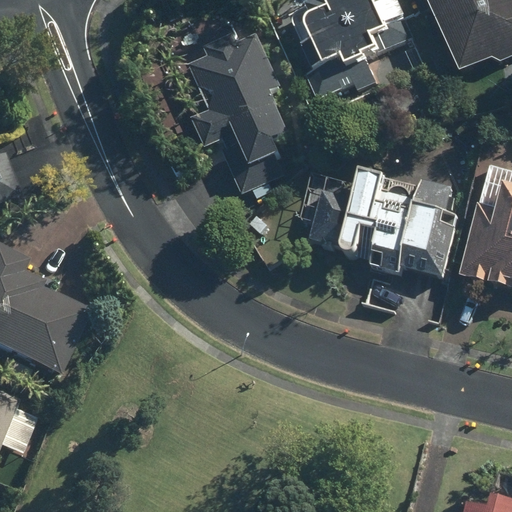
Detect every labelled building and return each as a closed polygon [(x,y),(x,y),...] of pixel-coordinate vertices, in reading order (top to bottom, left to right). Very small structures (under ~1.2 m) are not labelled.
[(336,0),(295,18),(320,75),(310,80),(321,105),(356,89),(359,96),(382,86),(373,65),(392,57),(390,52),(417,40),(409,21),(412,20),(403,0),(400,0),(385,7),(381,0),(336,0)] [(511,0),(416,0),(424,17),(438,10),(468,76),(503,61),(504,64),(511,60),(511,0)] [(213,59),(195,67),(218,122),(212,125),(221,147),(230,143),(233,150),(227,153),(246,197),(310,169),(278,94),(286,90),(265,39),(245,47),(240,34),(208,48),(213,59)] [(0,208),(26,197),(13,167),(0,172),(0,208)] [(365,185),(313,176),(304,226),(318,229),(315,246),(347,252),(346,260),(375,265),(374,271),(407,277),(408,273),(449,280),(460,216),(451,214),(456,188),(427,183),(424,203),(391,197),(395,179),(367,174),(365,185)] [(511,189),(508,208),(482,202),(464,281),(511,291),(511,189)] [(0,347),(66,380),(97,317),(44,291),(48,283),(27,273),(32,261),(0,245),(0,347)] [(0,463),(5,449),(25,456),(38,420),(18,413),(22,402),(0,393),(0,463)] [(511,511),(511,498),(501,496),(498,510),(476,505),(474,511),(511,511)]
